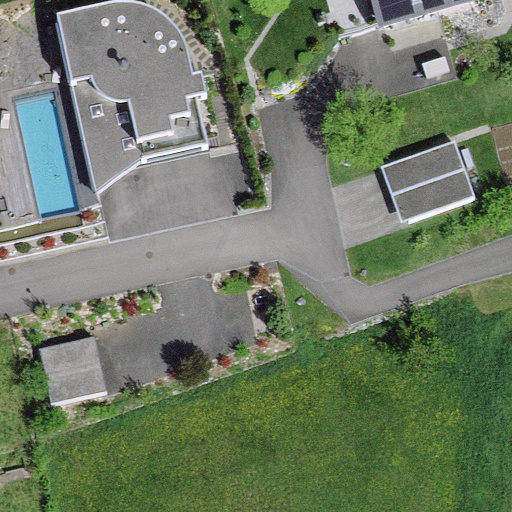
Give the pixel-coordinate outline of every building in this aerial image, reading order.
[(369,0),(378,29),(477,0),(369,0)] [(91,200),(94,198),(137,167),(201,153),(191,107),(200,105),(196,86),(187,88),(181,59),(174,44),(161,29),(144,19),(129,15),(114,14),(54,26),(91,200)] [(450,146),(384,170),(404,226),(470,203),(450,146)] [(90,341),(34,353),(46,409),(102,397),(90,341)] [(16,449),(0,453),(0,476),(22,471),(16,449)]
